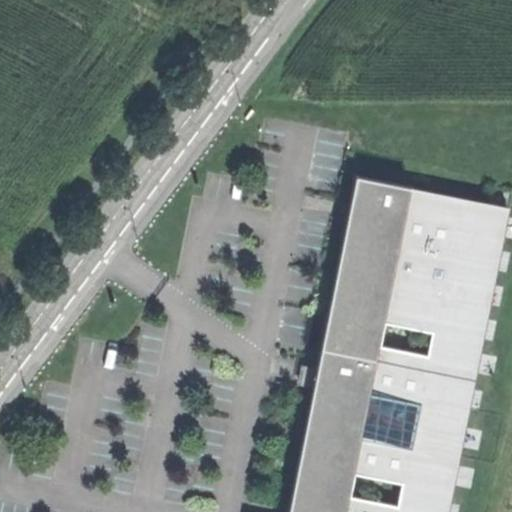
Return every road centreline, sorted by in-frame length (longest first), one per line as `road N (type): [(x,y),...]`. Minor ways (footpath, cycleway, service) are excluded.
road 1 (secondary): [(274,5),(0,370)]
road 2 (unknown): [(303,138),(493,147)]
